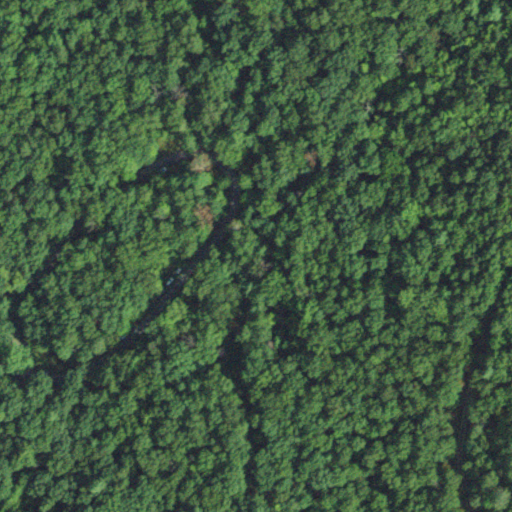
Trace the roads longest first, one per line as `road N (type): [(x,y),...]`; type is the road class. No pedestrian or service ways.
road 1 (track): [(283,511),(256,459),(225,232)]
road 2 (track): [(461,511),(452,452),(463,384),(511,270)]
